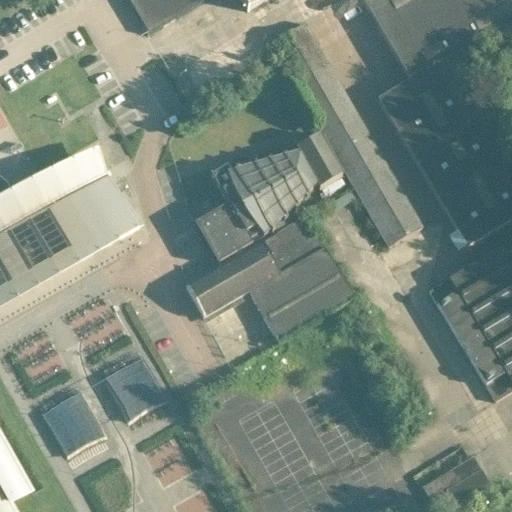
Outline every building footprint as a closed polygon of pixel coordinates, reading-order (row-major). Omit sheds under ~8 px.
[(126,0),(149,37),(209,0),(126,0)] [(239,0),(247,13),(269,0),(309,0),(310,1),(310,0),(239,0)] [(511,0),(360,0),(410,83),(455,71),(511,41),(511,0)] [(274,54),(286,74),(388,250),(423,230),(305,27),(270,47),(274,54)] [(511,165),(455,71),(410,83),(377,102),(476,266),(511,244),(511,165)] [(509,117),(502,106),(487,116),(494,127),(509,117)] [(218,267),(236,257),(253,247),(252,246),(263,240),(260,234),(316,187),(319,193),(342,179),(319,139),(317,140),(314,135),(298,145),(300,149),(296,152),(299,158),(286,161),(284,158),(282,159),(284,162),(270,165),(269,162),(267,163),(269,166),(255,170),(254,167),(252,167),(254,170),(240,174),(239,171),(237,172),(239,174),(231,176),(227,169),(211,179),(227,208),(195,227),(194,227),(197,232),(197,239),(199,246),(201,249),(202,251),(204,254),(207,257),(211,260),(216,262),(218,267)] [(107,179),(98,150),(43,178),(11,196),(0,201),(0,314),(13,308),(39,294),(143,230),(107,179)] [(0,201),(11,196),(10,191),(8,188),(6,185),(2,182),(0,180),(0,201)] [(276,236),(277,238),(186,290),(204,321),(249,295),(278,347),(352,304),(303,220),(276,236)] [(511,394),(511,244),(476,266),(429,295),(496,405),(511,394)] [(473,459),(424,489),(437,511),(453,511),(491,489),(473,459)] [(12,511),(8,503),(19,497),(0,464),(0,511),(12,511)]
